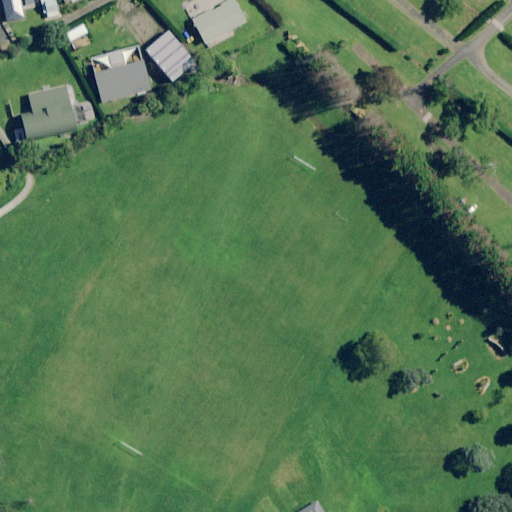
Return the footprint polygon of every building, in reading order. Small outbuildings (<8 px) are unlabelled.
[(2,0),(7,20),(24,16),(20,0),(25,0),(27,7),(37,5),(35,0),(2,0)] [(57,11),(54,0),(40,0),(43,14),(57,11)] [(246,23),(233,0),(230,0),(192,21),(205,45),(246,23)] [(425,14),(436,0),(427,0),(420,9),(425,14)] [(456,25),(463,33),(474,23),(467,15),(456,25)] [(143,64),(138,46),(89,60),(94,75),(102,104),(150,90),(147,79),(169,72),(165,57),(143,64)] [(75,127),(65,87),(27,97),(31,114),(20,117),(25,140),(75,127)]
